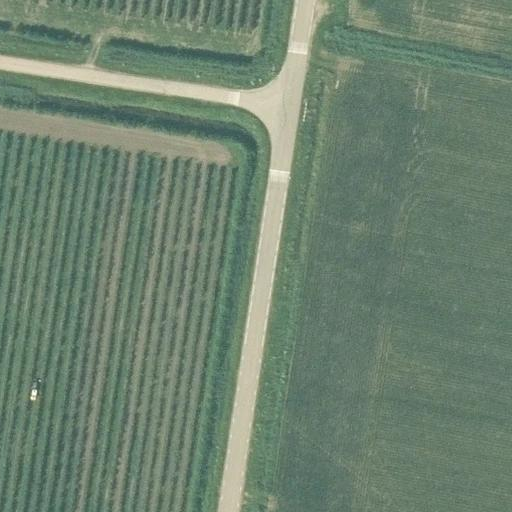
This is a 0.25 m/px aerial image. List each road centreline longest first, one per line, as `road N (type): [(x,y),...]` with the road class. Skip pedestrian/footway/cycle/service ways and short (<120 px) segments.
road 1 (tertiary): [(225,511),(287,109)]
road 2 (unclassified): [(287,109),(0,64)]
